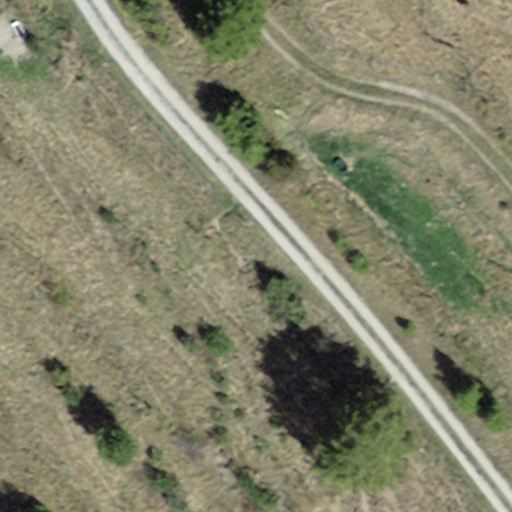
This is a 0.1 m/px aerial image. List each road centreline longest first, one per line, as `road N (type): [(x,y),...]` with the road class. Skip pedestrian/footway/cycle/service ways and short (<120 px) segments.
road 1 (track): [(511,505),(331,280),(129,55),(93,0)]
road 2 (track): [(234,0),(319,77),(460,122),(511,178)]
